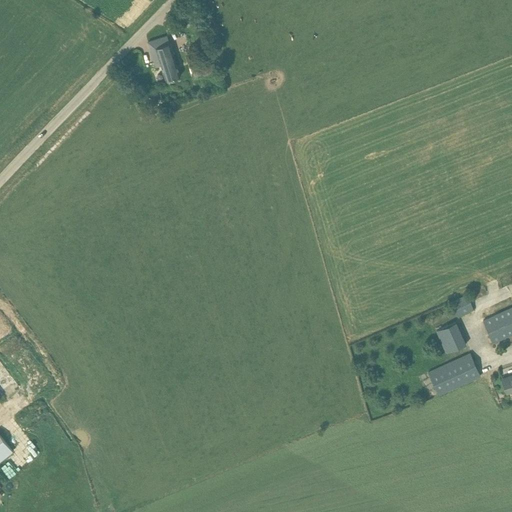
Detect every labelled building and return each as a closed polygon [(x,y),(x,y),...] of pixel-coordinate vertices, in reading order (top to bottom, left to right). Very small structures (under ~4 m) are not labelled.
[(155,65),(161,63),(166,80),(180,76),(169,42),(155,47),(153,41),(148,43),(155,65)] [(193,69),(192,69),(195,78),(214,72),(212,64),(203,66),(193,69)] [(451,301),(458,316),(474,308),(468,294),(451,301)] [(511,307),(483,321),(493,343),(511,334),(511,307)] [(436,330),(446,352),(465,344),(456,321),(436,330)] [(428,371),(438,394),(480,376),(470,352),(428,371)] [(504,384),(507,393),(511,391),(511,375),(502,378),(504,384)] [(0,433),(0,488),(15,478),(1,459),(13,450),(0,433)]
